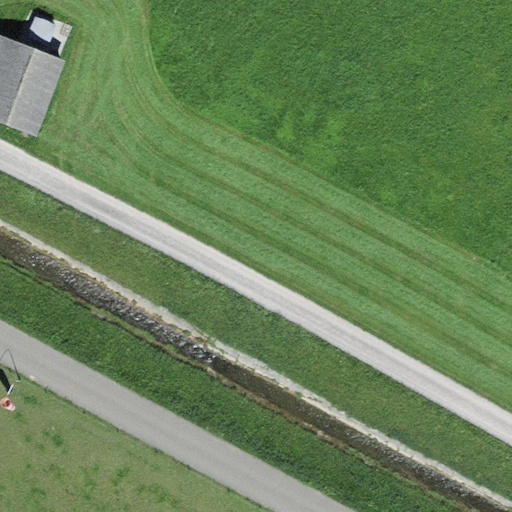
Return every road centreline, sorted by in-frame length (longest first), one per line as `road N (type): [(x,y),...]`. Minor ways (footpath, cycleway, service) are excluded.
road 1 (track): [(511,429),(0,150)]
road 2 (unclassified): [(313,511),(0,343)]
